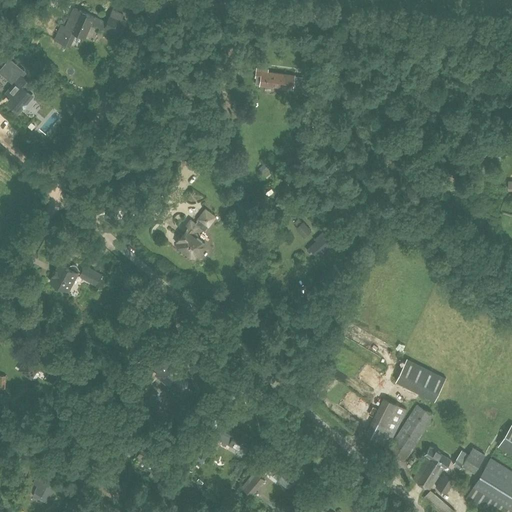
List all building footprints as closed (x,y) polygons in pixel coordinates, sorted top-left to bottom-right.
[(54,39),(63,43),(70,29),(86,36),(92,21),(121,34),(127,21),(122,19),(123,15),(113,10),(107,23),(74,8),(67,25),(61,23),(54,39)] [(303,91),(312,92),(314,78),(305,77),(305,79),(294,78),(294,75),(265,71),(265,69),(257,68),(256,77),(261,77),(261,84),(303,90),(303,91)] [(21,107),(27,112),(47,88),(35,77),(30,83),(21,75),(7,92),(12,96),(8,101),(19,110),(21,107)] [(210,161),(205,158),(198,170),(203,173),(210,161)] [(263,165),(258,169),(262,173),(267,169),(263,165)] [(383,218),(404,229),(411,216),(391,205),(383,218)] [(176,242),(196,257),(206,243),(202,240),(202,241),(197,238),(199,235),(195,232),(199,227),(205,231),(216,217),(205,209),(197,220),(198,220),(196,223),(190,219),(183,229),(185,230),(176,242)] [(296,227),(304,237),(312,231),(303,221),(296,227)] [(208,230),(206,237),(213,240),(216,234),(208,230)] [(312,250),(317,256),(332,242),(323,232),(318,236),(320,237),(307,250),(309,252),(312,250)] [(50,281),(68,291),(78,272),(81,273),(79,277),(95,285),(101,274),(85,265),(82,271),(78,269),(78,268),(77,266),(75,265),(74,264),(72,264),(70,265),(69,266),(68,267),(59,263),(50,281)] [(501,287),(511,296),(511,285),(507,281),(501,287)] [(185,371),(163,354),(153,367),(169,379),(167,383),(182,394),(192,381),(183,374),(185,371)] [(20,369),(31,377),(39,365),(27,357),(20,369)] [(395,380),(435,399),(446,377),(406,357),(395,380)] [(46,377),(54,382),(57,375),(50,371),(46,377)] [(398,382),(394,388),(399,392),(403,385),(398,382)] [(365,433),(389,445),(407,409),(383,397),(365,433)] [(387,450),(404,462),(435,414),(417,403),(387,450)] [(122,418),(127,422),(131,416),(116,405),(109,414),(120,422),(122,418)] [(217,438),(245,452),(252,438),(231,427),(233,424),(226,420),(217,438)] [(444,437),(449,429),(439,422),(433,430),(444,437)] [(511,424),(498,444),(511,452),(511,424)] [(195,460),(202,464),(205,458),(215,440),(206,435),(197,454),(198,454),(195,460)] [(138,457),(160,470),(167,458),(144,445),(138,457)] [(413,478),(430,489),(444,466),(446,467),(451,458),(430,446),(425,454),(427,455),(413,478)] [(462,465),(474,472),(486,453),(473,446),(464,461),(457,456),(452,464),(460,469),(462,465)] [(14,470),(25,475),(33,459),(22,453),(14,470)] [(466,497),(491,511),(511,511),(511,469),(491,457),(466,497)] [(271,472),(287,486),(297,474),(281,460),(271,472)] [(109,474),(124,483),(130,472),(114,463),(109,474)] [(243,489),(252,496),(265,479),(257,472),(243,489)] [(436,486),(447,493),(455,481),(443,474),(436,486)] [(33,495),(47,501),(55,485),(37,476),(35,480),(39,482),(33,495)] [(252,497),(260,504),(275,489),(267,481),(252,497)] [(424,496),(442,511),(453,511),(455,510),(431,489),(424,496)]
